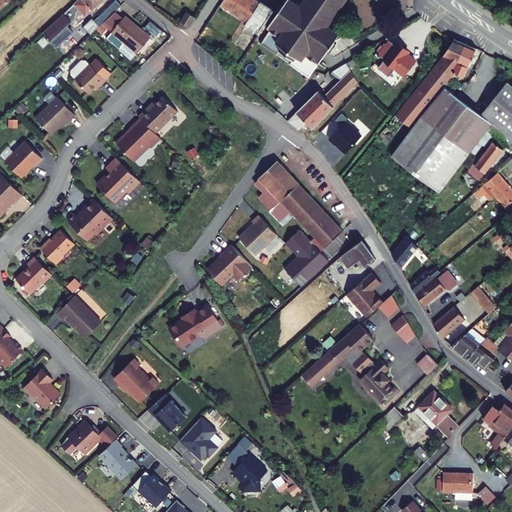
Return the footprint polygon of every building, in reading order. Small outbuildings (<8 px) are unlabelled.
[(79,0),(43,35),(51,44),(67,29),(64,26),(84,7),(89,12),(101,0),(79,0)] [(94,16),(82,27),(93,38),(130,3),(126,0),(120,0),(98,20),(94,16)] [(222,0),(219,6),(259,30),(273,7),(261,0),(222,0)] [(286,0),(266,29),(270,30),(260,43),(309,78),(340,33),(329,26),(346,0),(302,0),(299,5),(292,0),(286,0)] [(174,16),(171,19),(181,26),(187,16),(176,9),(174,16)] [(126,23),(122,29),(122,30),(118,36),(130,46),(135,40),(148,50),(161,33),(135,13),(126,23)] [(380,65),(390,73),(398,64),(408,72),(420,57),(412,50),(414,47),(403,39),(401,42),(394,36),(382,52),(387,56),(380,65)] [(339,43),(339,48),(353,40),(352,37),(339,43)] [(396,116),(413,129),(415,126),(427,136),(435,126),(470,153),(488,131),(478,123),(483,117),(441,84),(454,67),(457,70),(474,48),(456,39),(396,116)] [(339,48),(341,49),(346,54),(357,48),(353,40),(339,48)] [(341,49),(333,54),(335,59),(346,54),(341,49)] [(102,79),(103,81),(109,75),(94,59),(93,60),(89,56),(86,56),(76,65),(75,69),(79,74),(93,88),(102,79)] [(318,87),(289,117),(298,125),(305,118),(312,125),(363,73),(354,63),(325,93),(318,87)] [(478,123),(488,131),(511,98),(511,84),(511,83),(483,117),(478,123)] [(152,104),(142,114),(144,116),(159,130),(181,109),(166,94),(153,106),(152,104)] [(73,122),(80,116),(61,97),(40,117),(56,135),(71,120),(73,122)] [(511,98),(488,131),(511,149),(511,98)] [(164,136),(144,116),(134,125),(135,126),(120,141),(137,159),(151,145),(154,145),(164,136)] [(413,129),(393,157),(439,194),(470,153),(435,126),(427,136),(415,126),(413,129)] [(46,158),(30,141),(10,160),(26,177),(34,169),(32,167),(36,164),(38,165),(46,158)] [(472,169),(466,177),(472,182),(480,172),(484,176),(504,150),(494,142),(482,158),(477,154),(467,165),(472,169)] [(144,179),(120,155),(110,165),(114,170),(110,174),(109,172),(100,181),(117,198),(120,198),(130,189),(134,189),(144,179)] [(278,161),(256,181),(265,191),(259,197),(271,210),(298,184),(278,161)] [(25,194),(6,174),(0,179),(0,216),(3,217),(7,213),(7,209),(5,208),(8,206),(9,207),(17,199),(18,201),(25,194)] [(482,189),(477,192),(491,207),(497,201),(511,216),(511,215),(511,190),(497,174),(490,181),(482,189)] [(477,184),(482,189),(490,181),(485,177),(477,184)] [(343,229),(298,184),(271,210),(269,212),(282,226),(286,222),(283,219),(282,218),(279,215),(280,214),(287,208),(291,213),(294,215),(314,237),(321,244),(317,248),(321,253),(343,229)] [(475,195),(470,200),(487,218),(492,214),(475,195)] [(117,216),(97,196),(87,205),(87,206),(87,207),(87,208),(82,214),(79,212),(72,219),(91,238),(98,231),(101,231),(117,216)] [(280,214),(279,215),(282,218),(283,219),(286,222),(294,215),(291,213),(287,208),(280,214)] [(277,233),(259,214),(252,220),(254,222),(239,237),(255,254),(277,233)] [(78,241),(65,228),(52,240),(52,239),(45,246),(60,261),(68,253),(67,253),(78,241)] [(410,231),(392,255),(401,272),(420,245),(410,231)] [(321,244),(314,237),(310,240),(317,248),(321,244)] [(360,260),(366,267),(377,259),(361,240),(341,258),(347,268),(360,260)] [(252,266),(231,244),(217,256),(219,258),(207,269),(221,284),(232,274),(238,280),(252,266)] [(56,272),(39,255),(32,262),(34,265),(30,269),(29,268),(20,277),(34,291),(44,281),(47,281),(56,272)] [(436,265),(410,284),(414,293),(441,273),(436,265)] [(382,283),(374,274),(349,296),(367,316),(377,307),(383,302),(377,295),(376,296),(372,292),(382,283)] [(72,292),(81,284),(75,277),(66,285),(72,292)] [(429,285),(415,295),(425,306),(444,291),(441,286),(446,282),(442,277),(430,286),(429,285)] [(489,313),(497,306),(478,285),(470,292),(489,313)] [(398,308),(391,294),(383,302),(377,307),(387,318),(398,308)] [(103,321),(77,295),(58,313),(64,319),(67,316),(87,336),(103,321)] [(461,299),(436,321),(446,336),(473,313),(461,299)] [(173,326),(185,345),(204,333),(204,334),(209,335),(226,323),(222,317),(212,302),(200,310),(198,306),(186,314),(188,316),(173,326)] [(392,326),(398,332),(409,322),(405,315),(392,326)] [(408,344),(417,336),(409,322),(398,332),(408,344)] [(374,340),(359,324),(302,376),(312,387),(346,356),(354,349),(358,354),(361,351),(374,340)] [(511,336),(511,338),(502,350),(511,359),(511,327),(507,332),(511,336)] [(12,337),(5,330),(0,334),(0,360),(5,365),(10,365),(24,351),(17,345),(16,345),(10,339),(12,337)] [(472,343),(464,336),(451,347),(463,356),(472,343)] [(490,342),(478,355),(489,363),(500,351),(490,342)] [(477,347),(472,343),(463,356),(475,365),(474,366),(475,367),(479,361),(487,368),(489,363),(478,355),(473,352),(477,347)] [(376,366),(361,351),(358,354),(354,349),(346,356),(365,376),(376,366)] [(428,375),(439,365),(428,354),(417,364),(428,375)] [(139,356),(120,374),(144,399),(163,380),(157,375),(155,377),(142,365),(145,362),(139,356)] [(383,404),(396,392),(384,379),(387,377),(384,373),(390,368),(382,360),(376,366),(365,376),(360,380),(383,404)] [(43,370),(24,388),(34,399),(35,398),(46,409),(61,395),(50,383),(53,380),(43,370)] [(421,408),(438,424),(452,410),(435,393),(421,408)] [(186,417),(165,394),(148,410),(154,416),(155,415),(170,432),(186,417)] [(381,419),(390,429),(403,417),(394,407),(381,419)] [(504,439),(496,450),(500,453),(511,435),(511,408),(509,407),(505,413),(498,408),(488,422),(497,429),(495,432),(504,439)] [(73,431),(62,445),(68,452),(77,444),(83,451),(85,451),(99,438),(102,436),(110,445),(116,439),(118,437),(107,425),(101,432),(96,426),(94,427),(86,418),(73,431)] [(216,432),(201,418),(180,441),(188,448),(189,447),(193,451),(192,452),(201,460),(206,455),(209,457),(218,448),(209,440),(216,432)] [(511,440),(511,435),(500,453),(502,455),(511,440)] [(102,436),(99,438),(108,447),(110,445),(102,436)] [(123,445),(116,439),(110,445),(108,447),(99,454),(121,479),(138,464),(133,459),(132,459),(128,455),(129,454),(122,446),(123,445)] [(511,440),(502,455),(509,459),(511,455),(511,440)] [(268,471),(249,455),(233,473),(243,482),(243,491),(260,491),(260,480),(268,471)] [(472,484),(473,465),(446,462),(444,481),(472,484)] [(172,491),(154,475),(152,476),(146,471),(133,485),(157,507),(172,491)] [(511,472),(499,484),(503,488),(511,480),(511,472)] [(488,476),(475,487),(482,496),(495,484),(488,476)] [(422,511),(413,499),(402,508),(404,511),(422,511)] [(185,507),(177,500),(166,511),(186,511),(184,509),(185,507)]
